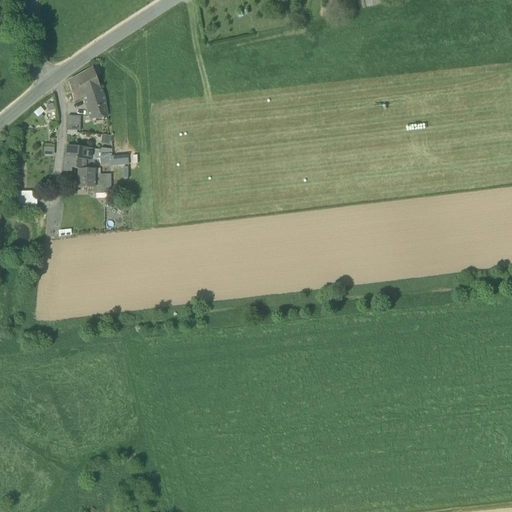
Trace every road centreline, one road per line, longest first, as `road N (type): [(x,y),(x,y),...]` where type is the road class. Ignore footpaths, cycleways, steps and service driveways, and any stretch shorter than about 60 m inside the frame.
road 1 (residential): [(51,80),(63,121),(47,234)]
road 2 (unclassified): [(51,80),(175,0)]
